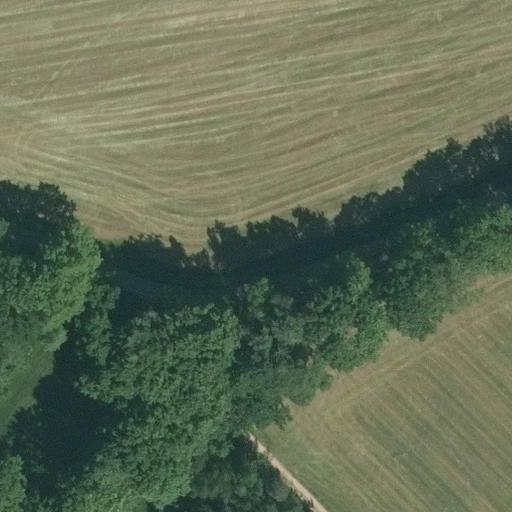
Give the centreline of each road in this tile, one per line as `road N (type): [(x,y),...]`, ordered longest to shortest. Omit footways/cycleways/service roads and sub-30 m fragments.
road 1 (unclassified): [(0,233),(37,240),(158,294),(232,295),(511,189)]
road 2 (track): [(158,294),(183,352),(246,436),(319,511)]
